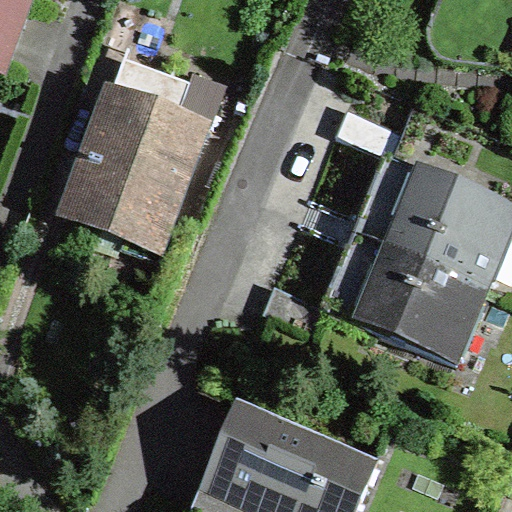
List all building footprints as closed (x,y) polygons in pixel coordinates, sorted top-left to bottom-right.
[(25,0),(0,0),(0,68),(25,0)] [(226,89),(190,77),(177,115),(212,128),(226,89)] [(97,131),(68,210),(162,245),(206,128),(140,104),(125,142),(97,131)] [(511,208),(391,159),(402,134),(347,112),(336,140),(384,159),(353,234),(488,289),(511,230),(511,208)] [(328,314),(456,367),(488,289),(353,234),(323,309),(275,289),(263,317),(318,340),(319,338),(328,314)] [(237,407),(193,511),(357,511),(377,464),(237,407)]
